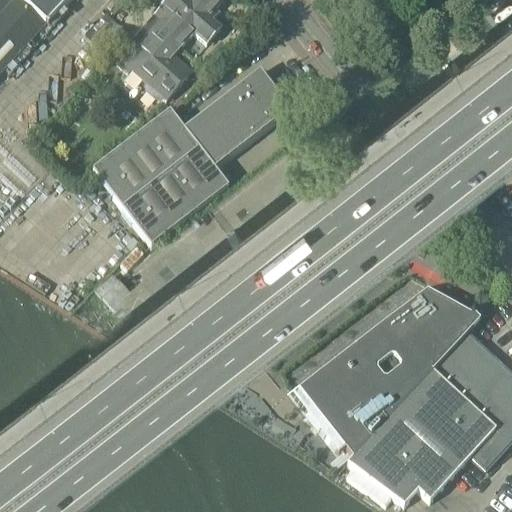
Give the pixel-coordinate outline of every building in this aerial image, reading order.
[(0,0),(0,78),(72,0),(0,0)] [(225,1),(223,0),(194,0),(188,8),(179,0),(171,0),(154,20),(167,32),(163,37),(167,40),(165,43),(178,54),(191,39),(204,51),(218,35),(205,23),(225,1)] [(441,0),(424,0),(432,8),(441,0)] [(126,39),(104,20),(83,43),(106,63),(126,39)] [(177,55),(178,54),(165,43),(167,40),(163,37),(167,32),(154,20),(129,48),(132,51),(115,70),(126,79),(129,76),(144,90),(143,94),(144,98),(153,106),(157,107),(161,105),(163,107),(189,79),(170,61),(177,54),(177,55)] [(181,138),(212,177),(288,118),(257,78),(181,138)] [(212,177),(181,138),(167,119),(90,179),(149,255),(226,195),(212,177)] [(345,459),(350,464),(381,430),(446,360),(477,327),(478,328),(482,320),(471,314),(470,316),(459,310),(457,315),(445,309),(448,304),(427,292),(288,399),(306,421),(309,419),(322,436),(319,438),(339,464),(345,459)] [(496,463),(511,445),(511,389),(469,350),(472,347),(468,343),(480,330),(478,328),(477,327),(446,360),(381,430),(350,464),(353,469),(347,474),(399,511),(407,511),(418,501),(430,511),(473,464),(485,475),(496,463)]
